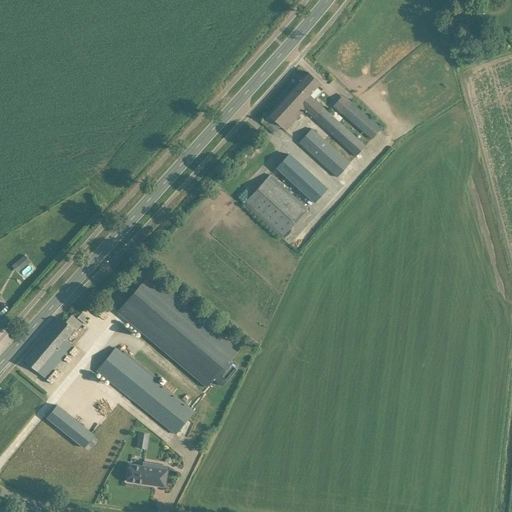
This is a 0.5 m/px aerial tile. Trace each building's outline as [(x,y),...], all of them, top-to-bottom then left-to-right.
[(260,123),(268,129),(273,134),(281,126),(285,130),(304,110),(355,156),(365,146),(309,95),(319,84),(306,72),(260,123)] [(350,102),(341,113),(371,139),(381,128),(350,102)] [(311,129),(299,143),(337,177),(349,162),(345,159),(311,129)] [(276,168),(291,181),(314,202),(326,188),(288,154),(276,168)] [(244,203),(281,237),(307,208),(270,175),(244,203)] [(22,268),(30,261),(25,254),(17,261),(22,268)] [(151,275),(119,313),(193,376),(206,387),(213,379),(221,386),(236,369),(228,362),(239,349),(227,338),(151,275)] [(24,361),(32,367),(45,379),(72,347),(64,341),(74,330),(75,331),(81,324),(71,315),(65,322),(61,318),(24,361)] [(97,370),(176,434),(195,411),(162,384),(122,352),(115,347),(97,370)] [(123,353),(163,386),(167,381),(158,374),(156,377),(124,351),(123,353)] [(84,447),(94,434),(56,404),(46,417),(84,447)] [(149,433),(139,431),(137,444),(147,446),(149,433)] [(126,481),(164,487),(167,467),(142,463),(141,466),(128,464),(126,481)]
